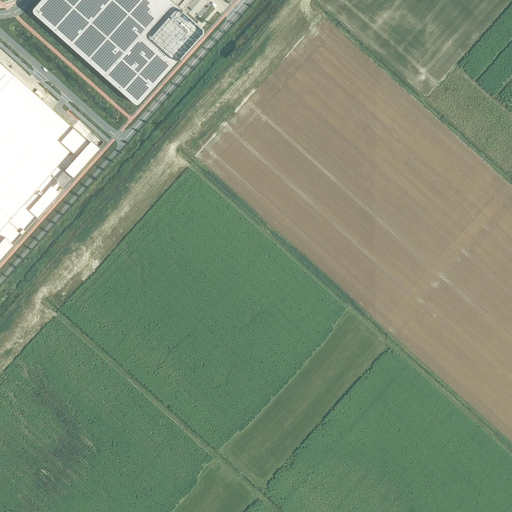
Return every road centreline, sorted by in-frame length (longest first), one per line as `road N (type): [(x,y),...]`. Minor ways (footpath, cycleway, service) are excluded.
road 1 (unknown): [(0,340),(298,0)]
road 2 (unclassified): [(0,281),(124,135)]
road 3 (unclassified): [(124,135),(251,0)]
road 4 (unclassified): [(124,135),(0,32)]
